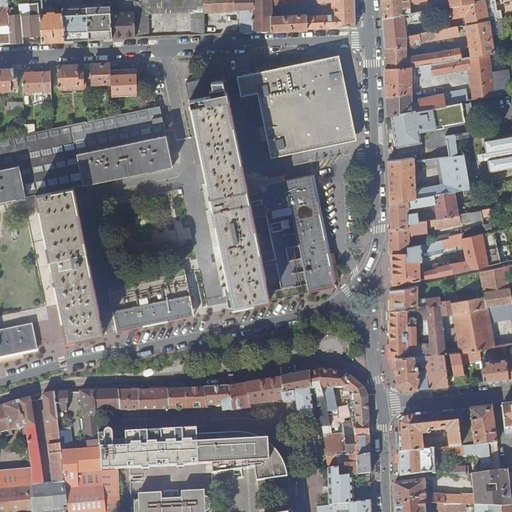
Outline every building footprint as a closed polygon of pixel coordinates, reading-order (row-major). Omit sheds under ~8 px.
[(134,35),(134,38),(148,37),(148,14),(190,13),(191,35),(204,35),(204,12),(234,11),(234,10),(240,10),(241,33),(270,32),(294,30),(317,29),(355,27),(354,0),(317,0),(318,3),(334,2),(335,15),(307,16),(272,17),(271,5),(271,0),(133,0),(134,12),(134,35)] [(382,0),(383,19),(410,14),(410,6),(416,5),(416,2),(427,1),(427,0),(429,0),(382,0)] [(487,0),(486,0),(470,3),(450,7),(452,18),(464,16),(466,25),(488,21),(501,18),(499,11),(496,12),(493,0),(487,0)] [(110,12),(110,14),(119,13),(118,1),(109,1),(109,6),(110,12)] [(7,8),(9,44),(23,43),(22,37),(40,35),(38,7),(38,3),(28,4),(30,16),(20,17),(20,15),(12,16),(11,8),(7,8)] [(85,5),(88,37),(112,36),(112,35),(110,14),(110,12),(109,6),(102,7),(102,4),(85,5)] [(62,14),(64,38),(88,37),(85,5),(69,6),(69,8),(62,9),(62,14)] [(0,44),(9,44),(7,8),(7,7),(1,8),(1,12),(0,12),(0,44)] [(40,35),(41,42),(65,41),(64,38),(62,14),(53,14),(53,13),(48,13),(47,15),(42,15),(41,7),(38,7),(40,35)] [(112,36),(112,39),(124,38),(124,35),(134,35),(134,12),(119,13),(110,14),(112,35),(112,36)] [(423,12),(410,14),(383,19),(385,49),(406,47),(405,37),(406,37),(405,24),(422,21),(425,18),(423,12)] [(494,54),(488,21),(466,25),(472,57),(489,54),(494,54)] [(458,36),(456,27),(448,29),(435,31),(436,40),(458,36)] [(419,34),(421,43),(436,40),(435,31),(419,34)] [(405,37),(406,47),(421,44),(421,43),(419,34),(406,37),(405,37)] [(406,47),(385,49),(386,69),(411,67),(419,66),(460,59),(458,49),(406,57),(406,47)] [(489,54),(472,57),(460,59),(419,66),(422,79),(433,77),(432,76),(469,70),(472,100),(510,93),(507,65),(491,68),(489,54)] [(270,158),(345,143),(353,128),(338,56),(236,77),(239,90),(241,97),(257,94),(270,158)] [(110,69),(110,64),(91,65),(92,73),(92,78),(92,85),(111,84),(110,69)] [(57,66),(58,89),(83,88),(82,73),(80,73),(78,73),(77,65),(57,66)] [(411,67),(386,69),(385,69),(385,98),(387,98),(387,116),(391,115),(432,108),(438,107),(461,102),(468,100),(466,90),(451,92),(451,94),(431,97),(431,95),(428,95),(428,98),(418,100),(418,102),(412,103),(411,67)] [(13,68),(0,68),(0,91),(12,91),(12,90),(14,90),(14,93),(18,93),(17,78),(16,78),(14,79),(13,68)] [(121,69),(110,69),(111,84),(111,95),(122,94),(121,69)] [(32,72),(21,73),(22,93),(51,92),(50,72),(32,72)] [(210,80),(213,93),(227,90),(225,77),(210,80)] [(242,169),(227,93),(189,101),(203,172),(232,309),(271,301),(242,169)] [(432,108),(391,115),(396,147),(421,143),(419,130),(418,124),(420,124),(472,115),(470,103),(462,104),(461,102),(438,107),(432,108)] [(8,115),(23,115),(23,103),(8,104),(8,115)] [(0,202),(35,196),(73,188),(172,167),(160,107),(142,110),(137,111),(113,117),(87,122),(60,128),(53,129),(24,135),(0,140),(0,202)] [(457,156),(454,135),(445,137),(449,157),(438,158),(442,175),(467,171),(464,155),(457,156)] [(511,135),(484,141),(486,153),(507,149),(507,150),(511,150),(511,148),(511,155),(511,154),(508,155),(508,156),(487,160),(489,172),(511,168),(511,135)] [(507,149),(486,153),(487,160),(508,156),(508,155),(511,154),(511,155),(511,148),(511,150),(507,150),(507,149)] [(460,191),(470,189),(468,179),(443,183),(414,188),(413,167),(416,166),(416,161),(412,158),(388,161),(390,203),(460,191)] [(443,183),(468,179),(467,171),(442,175),(443,183)] [(308,293),(335,288),(311,176),(259,187),(271,246),(297,241),(301,259),(275,264),(280,292),(306,287),(308,293)] [(60,317),(66,344),(103,334),(75,196),(73,188),(35,196),(36,202),(60,317)] [(407,223),(423,222),(459,215),(456,197),(461,197),(460,191),(390,203),(390,229),(407,228),(407,223)] [(495,208),(478,211),(479,218),(497,214),(495,208)] [(407,228),(390,229),(389,229),(389,254),(391,254),(407,253),(408,247),(408,235),(426,235),(428,233),(428,229),(435,227),(435,229),(480,220),(479,218),(478,211),(459,215),(423,222),(407,223),(407,228)] [(463,239),(480,235),(478,225),(461,229),(462,234),(463,239)] [(456,273),(500,263),(496,243),(484,246),(483,234),(480,235),(463,239),(462,234),(450,236),(450,239),(435,242),(418,245),(415,246),(408,247),(407,253),(391,254),(392,284),(420,279),(419,261),(422,261),(421,255),(424,252),(463,245),(466,261),(456,263),(437,267),(438,269),(424,273),(425,279),(456,273)] [(507,273),(506,266),(480,272),(481,280),(484,297),(451,303),(450,301),(440,302),(440,297),(434,296),(434,297),(416,300),(417,286),(389,291),(389,311),(407,309),(426,306),(440,305),(441,315),(445,315),(453,314),(507,305),(511,303),(511,302),(509,287),(507,273)] [(116,333),(193,317),(184,270),(106,286),(116,333)] [(481,280),(480,272),(443,281),(445,288),(481,280)] [(407,309),(389,311),(390,359),(395,358),(414,356),(424,356),(443,354),(449,353),(478,349),(488,347),(493,346),(488,317),(494,318),(509,316),(507,305),(453,314),(458,348),(444,350),(443,333),(446,333),(447,331),(445,315),(441,315),(440,305),(426,306),(427,317),(429,343),(419,343),(418,342),(416,343),(416,319),(413,317),(407,317),(407,309)] [(426,306),(407,309),(407,317),(413,317),(416,319),(416,318),(427,317),(426,306)] [(0,356),(23,352),(38,349),(32,324),(18,327),(0,330),(0,356)] [(482,376),(483,383),(508,380),(505,353),(504,345),(493,346),(495,357),(492,357),(493,360),(480,361),(481,365),(482,376)] [(478,349),(479,356),(487,355),(489,353),(488,347),(478,349)] [(461,359),(479,357),(479,356),(478,349),(449,353),(453,376),(463,374),(461,359)] [(395,358),(396,374),(397,384),(404,391),(448,386),(443,354),(424,356),(425,365),(426,370),(417,371),(417,366),(414,366),(414,356),(395,358)] [(424,356),(414,356),(414,366),(417,366),(419,364),(421,365),(425,365),(424,356)] [(309,390),(313,413),(315,427),(323,428),(325,442),(330,442),(328,433),(331,433),(330,427),(333,426),(335,424),(336,422),(335,420),(336,419),(335,414),(327,415),(326,412),(331,411),(331,412),(337,411),(333,393),(337,392),(337,388),(341,388),(341,390),(340,391),(342,399),(351,398),(352,403),(349,404),(351,412),(353,414),(353,415),(355,416),(356,424),(368,423),(367,396),(363,388),(348,375),(330,371),(319,370),(312,372),(309,372),(311,389),(309,390)] [(282,378),(282,401),(284,402),(284,403),(287,403),(289,402),(293,402),(295,400),(297,410),(298,415),(313,413),(309,390),(311,389),(309,372),(294,375),(282,377),(282,378)] [(245,384),(250,405),(268,402),(281,400),(282,401),(282,378),(245,384)] [(228,387),(231,409),(232,412),(247,409),(250,409),(250,405),(245,384),(228,387)] [(203,388),(207,405),(222,404),(222,406),(223,411),(231,409),(228,387),(203,388)] [(166,390),(167,410),(178,410),(207,408),(207,405),(203,388),(166,390)] [(94,391),(95,410),(110,410),(120,410),(121,411),(129,410),(140,410),(139,408),(139,391),(116,390),(104,391),(94,391)] [(139,408),(140,410),(163,410),(167,410),(166,390),(139,391),(139,408)] [(68,403),(68,391),(58,392),(55,392),(57,412),(67,411),(67,403),(68,403)] [(61,450),(64,474),(101,471),(100,450),(99,450),(98,434),(95,410),(94,391),(80,391),(83,416),(84,416),(85,427),(88,449),(61,450)] [(67,511),(64,474),(61,450),(59,431),(58,419),(57,412),(55,392),(43,395),(52,483),(44,483),(30,398),(16,401),(21,416),(22,416),(25,428),(30,454),(32,470),(32,511),(67,511)] [(21,416),(16,401),(0,405),(0,438),(18,434),(17,430),(25,428),(22,416),(21,416)] [(511,404),(501,406),(504,434),(511,433),(511,404)] [(496,443),(491,407),(468,409),(474,445),(488,443),(488,444),(496,443)] [(398,423),(399,452),(422,451),(420,435),(427,434),(427,435),(428,435),(428,434),(429,434),(429,431),(443,430),(447,433),(449,447),(460,446),(456,411),(404,416),(398,423)] [(67,430),(67,428),(66,419),(58,419),(59,431),(67,430)] [(337,465),(338,469),(338,476),(352,475),(358,474),(357,457),(363,455),(369,454),(368,423),(356,424),(353,424),(357,454),(350,455),(350,464),(337,465)] [(346,455),(350,455),(357,454),(353,424),(353,423),(342,424),(343,436),(344,437),(344,441),(345,443),(346,455)] [(100,450),(101,471),(118,469),(123,468),(129,468),(129,469),(198,465),(197,449),(195,426),(183,427),(175,427),(147,429),(139,429),(125,430),(126,440),(121,440),(116,441),(112,441),(111,429),(108,430),(106,431),(105,434),(98,434),(99,450),(100,450)] [(59,431),(61,450),(88,449),(85,427),(67,428),(67,430),(59,431)] [(237,433),(196,436),(197,449),(198,465),(213,464),(213,473),(226,471),(256,467),(257,482),(287,477),(285,471),(286,471),(285,467),(282,461),(279,456),(276,452),(272,447),(268,444),(268,440),(262,440),(256,437),(250,435),(243,434),(237,433)] [(330,442),(325,442),(327,456),(337,455),(346,455),(345,443),(344,441),(330,442)] [(465,476),(471,475),(491,472),(490,465),(482,466),(465,468),(453,469),(444,467),(444,470),(439,470),(438,465),(430,466),(430,457),(435,457),(435,458),(445,457),(465,455),(489,452),(488,444),(488,443),(474,445),(460,446),(449,447),(429,451),(422,451),(399,452),(398,453),(400,476),(435,472),(465,476)] [(369,473),(369,454),(363,455),(357,457),(358,474),(369,473)] [(490,463),(489,454),(480,455),(481,464),(490,463)] [(326,456),(328,469),(338,469),(337,465),(337,455),(327,456),(326,456)] [(500,471),(511,469),(511,456),(498,458),(500,471)] [(32,511),(32,470),(0,469),(0,511),(32,511)] [(67,511),(121,511),(118,469),(101,471),(64,474),(67,511)] [(338,469),(328,469),(328,471),(329,498),(329,505),(335,505),(353,504),(353,495),(352,475),(338,476),(338,469)] [(473,495),(474,505),(500,505),(511,504),(511,500),(510,501),(508,484),(511,483),(511,469),(500,471),(491,472),(471,475),(473,495)] [(393,485),(394,505),(413,503),(413,500),(425,499),(426,494),(428,494),(428,489),(425,489),(424,481),(400,484),(393,485)] [(133,509),(132,511),(213,511),(213,504),(211,504),(210,497),(205,497),(205,491),(197,491),(197,490),(190,490),(190,491),(183,492),(183,499),(163,499),(162,493),(154,493),(154,492),(148,493),(148,494),(139,494),(140,501),(135,501),(135,508),(133,509)] [(425,499),(425,502),(424,502),(424,504),(435,504),(435,494),(431,494),(428,494),(426,494),(425,499)] [(445,504),(445,495),(435,494),(435,504),(437,504),(445,504)] [(466,505),(474,505),(473,495),(461,494),(461,495),(445,495),(445,504),(464,504),(466,505)] [(394,505),(394,511),(424,511),(424,504),(424,502),(425,502),(425,499),(413,500),(413,503),(394,505)] [(353,504),(335,505),(335,511),(370,511),(371,502),(365,502),(364,503),(353,504)]
